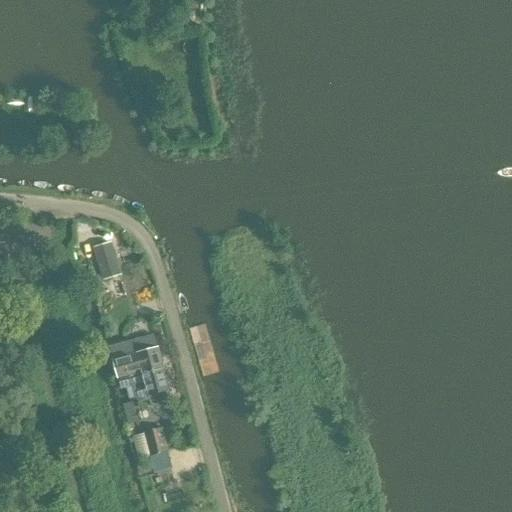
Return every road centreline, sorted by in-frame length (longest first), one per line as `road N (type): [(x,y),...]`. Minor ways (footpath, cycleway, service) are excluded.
road 1 (unclassified): [(223,511),(149,254),(120,220)]
road 2 (residential): [(0,202),(120,220)]
